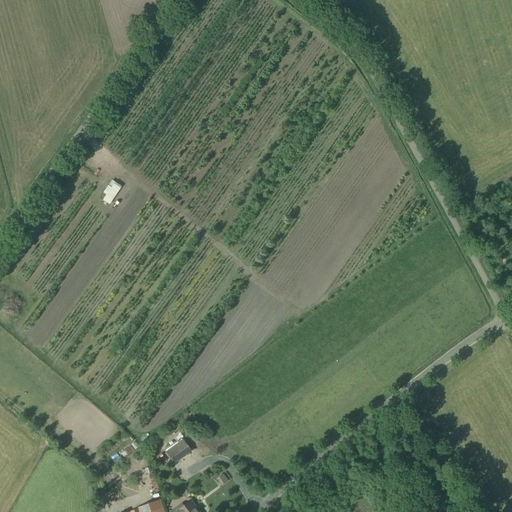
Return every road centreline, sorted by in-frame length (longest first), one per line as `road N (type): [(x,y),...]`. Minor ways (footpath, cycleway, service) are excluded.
road 1 (unclassified): [(312,0),(359,37),(383,73),(508,322)]
road 2 (unclassified): [(262,511),(455,353),(508,322)]
road 3 (unclassified): [(0,246),(180,0)]
